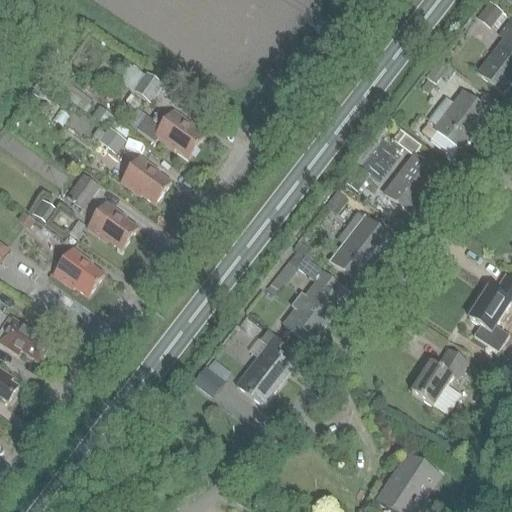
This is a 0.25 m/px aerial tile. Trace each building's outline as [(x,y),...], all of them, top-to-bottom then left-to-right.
[(480,16),(475,22),(489,33),(502,15),(488,5),(480,16)] [(504,98),(511,86),(511,19),(498,38),(504,42),(477,77),(504,98)] [(146,77),(134,95),(151,107),(163,89),(146,77)] [(436,89),(427,82),(420,92),(429,99),(436,89)] [(429,122),(437,129),(434,133),(437,136),(429,146),(449,162),(457,151),(460,154),(489,116),(463,96),(455,106),(446,99),(429,122)] [(92,117),(105,128),(113,118),(100,108),(92,117)] [(158,116),(153,123),(147,119),(137,133),(155,146),(157,143),(174,155),(175,153),(189,163),(205,140),(191,131),(193,129),(173,114),(167,122),(158,116)] [(98,142),(118,157),(127,145),(107,130),(98,142)] [(413,159),(420,149),(400,133),(392,143),(413,159)] [(414,159),(399,178),(392,172),(384,183),(391,188),(384,198),(411,218),(440,180),(414,159)] [(142,199),(155,209),(171,187),(158,177),(159,175),(139,160),(120,186),(140,201),(142,199)] [(354,171),(351,169),(341,181),(358,194),(370,177),(357,167),(354,171)] [(84,212),(101,189),(83,177),(67,200),(84,212)] [(44,202),(34,215),(47,225),(57,212),(44,202)] [(108,245),(121,255),(138,233),(124,223),(126,221),(106,207),(87,233),(107,247),(108,245)] [(24,213),(19,220),(31,230),(36,223),(24,213)] [(78,241),(87,227),(78,221),(69,234),(78,241)] [(392,243),(365,222),(331,266),(358,287),(392,243)] [(313,256),(299,245),(294,253),(307,263),(313,256)] [(72,253),(53,279),(73,293),(74,292),(88,301),(104,279),(91,269),(92,267),(72,253)] [(343,306),(331,297),(339,288),(303,261),(295,271),(316,286),(283,329),(310,349),(343,306)] [(511,283),(506,279),(495,296),(488,292),(469,323),(480,330),(474,341),(498,356),(509,339),(495,330),(510,307),(511,308),(511,283)] [(0,329),(9,317),(0,311),(0,329)] [(2,333),(0,335),(0,347),(18,360),(21,356),(39,368),(49,353),(44,349),(47,345),(12,323),(5,334),(2,333)] [(294,370),(283,361),(290,352),(267,334),(260,344),(267,350),(236,390),(263,410),(294,370)] [(448,353),(437,370),(431,366),(411,397),(433,411),(453,381),(457,384),(468,366),(448,353)] [(227,385),(206,369),(193,387),(213,403),(227,385)] [(0,374),(0,401),(8,407),(18,391),(11,387),(13,383),(0,374)] [(416,511),(437,480),(409,463),(383,503),(396,511),(416,511)]
